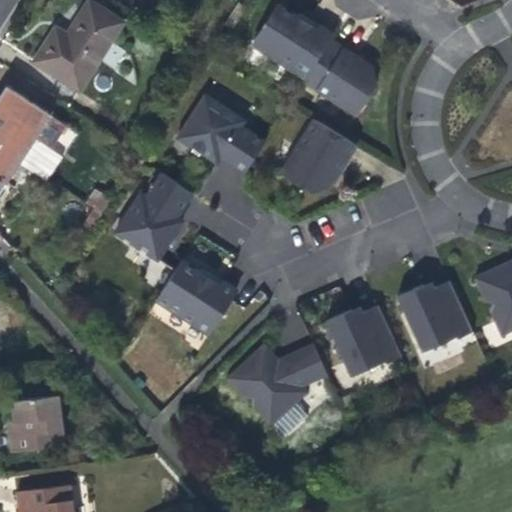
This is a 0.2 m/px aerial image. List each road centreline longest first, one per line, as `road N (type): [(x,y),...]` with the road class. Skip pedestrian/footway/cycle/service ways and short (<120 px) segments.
road 1 (residential): [(447,207),(416,169),(404,108),(418,59),(458,23),(511,12)]
road 2 (residential): [(253,233),(296,255),(447,207)]
